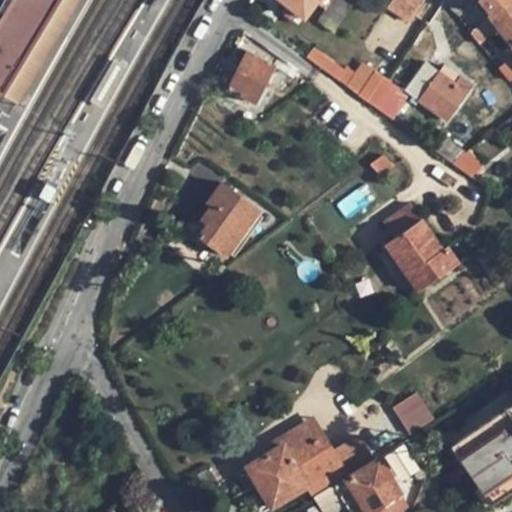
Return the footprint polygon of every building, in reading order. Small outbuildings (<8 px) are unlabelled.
[(9,0),(0,21),(0,94),(32,109),(81,0),(9,0)] [(296,13),(303,18),(313,4),(316,0),(281,0),(287,4),(281,12),(291,20),(296,13)] [(332,0),(316,0),(313,4),(324,12),(332,0)] [(414,14),(423,0),(404,0),(401,6),(414,14)] [(442,0),(442,1),(454,13),(465,0),(442,0)] [(511,0),(477,0),(491,18),(499,29),(511,44),(511,0)] [(472,34),(480,45),(499,29),(491,18),(472,34)] [(339,67),(313,49),(307,58),(332,77),(339,67)] [(228,90),(249,52),(245,50),(225,89),(228,90)] [(130,57),(119,51),(93,100),(104,106),(130,57)] [(274,65),(249,52),(228,90),(255,104),(274,65)] [(511,57),(499,68),(510,81),(511,79),(511,57)] [(455,83),(438,71),(425,62),(406,91),(446,120),(470,85),(459,77),(455,83)] [(372,106),(388,82),(362,64),(355,73),(346,67),(336,80),(372,106)] [(442,65),(438,71),(455,83),(459,77),(442,65)] [(405,94),(388,82),(372,106),(387,117),(405,94)] [(467,177),(480,168),(469,151),(456,160),(467,177)] [(391,168),(383,156),(372,164),(380,177),(391,168)] [(258,210),(219,183),(206,202),(209,204),(200,218),(206,223),(197,237),(227,257),(258,210)] [(51,187),(45,184),(39,197),(44,199),(50,203),(57,190),(51,187)] [(496,196),(505,204),(511,197),(511,191),(506,187),(496,196)] [(442,249),(409,204),(383,221),(394,236),(384,244),(418,290),(458,263),(446,247),(442,249)] [(428,420),(414,396),(406,401),(420,425),(428,420)] [(396,405),(413,432),(421,427),(420,425),(406,401),(404,401),(396,405)] [(511,404),(459,440),(469,457),(462,462),(478,486),(486,481),(498,499),(511,489),(511,404)] [(312,419),(303,424),(315,444),(324,439),(312,419)] [(313,496),(332,484),(371,459),(358,437),(332,452),(324,439),(315,444),(303,424),(280,438),(284,444),(278,447),(236,473),(247,491),(257,484),(271,507),(307,485),(313,496)] [(275,441),(278,447),(284,444),(280,438),(275,441)] [(451,446),(462,462),(469,457),(459,440),(451,446)] [(407,501),(380,457),(344,478),(365,511),(397,511),(404,508),(407,501)] [(490,504),(498,499),(486,481),(478,486),(490,504)] [(259,511),(261,511),(271,507),(257,484),(247,491),(259,511)] [(337,492),(332,484),(313,496),(318,504),(337,492)]
